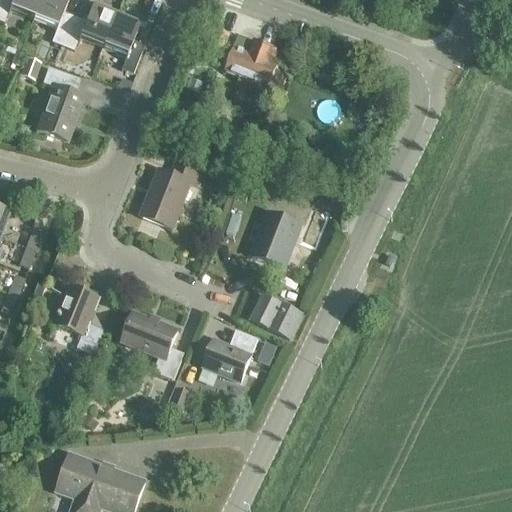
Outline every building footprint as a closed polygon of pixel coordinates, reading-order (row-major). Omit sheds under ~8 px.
[(12,0),(8,13),(32,22),(40,0),(12,0)] [(61,49),(73,19),(62,15),(68,0),(40,0),(32,22),(56,32),(50,45),(61,49)] [(101,51),(116,13),(93,3),(85,24),(73,19),(61,49),(72,54),(78,41),(101,51)] [(116,13),(101,51),(96,64),(117,72),(111,85),(126,91),(143,48),(132,44),(140,22),(116,13)] [(208,55),(222,60),(231,37),(217,31),(208,55)] [(253,46),(253,47),(239,41),(225,76),(241,82),(238,89),(266,100),(278,70),(272,68),(277,55),(253,46)] [(19,78),(33,84),(40,66),(26,60),(19,78)] [(35,135),(67,146),(83,101),(74,97),(79,83),(47,72),(41,87),(51,90),(35,135)] [(158,174),(140,221),(171,233),(189,187),(195,189),(201,174),(176,164),(170,178),(158,174)] [(315,251),(329,214),(312,207),(298,244),(315,251)] [(0,239),(9,217),(0,213),(0,239)] [(251,260),(283,273),(299,229),(267,217),(251,260)] [(25,250),(34,253),(41,237),(31,233),(25,250)] [(0,262),(12,267),(17,255),(4,250),(0,261),(0,262)] [(27,272),(34,253),(25,250),(18,268),(27,272)] [(7,296),(16,300),(23,283),(13,279),(7,296)] [(76,352),(91,358),(101,334),(87,328),(98,302),(70,291),(55,328),(82,339),(76,352)] [(9,318),(16,300),(7,296),(0,315),(9,318)] [(251,325),(289,343),(301,318),(263,300),(251,325)] [(152,376),(173,384),(183,357),(170,352),(177,334),(133,316),(121,346),(158,361),(152,376)] [(202,371),(239,387),(257,343),(235,334),(229,350),(213,343),(202,371)] [(170,410),(183,415),(189,396),(177,392),(170,410)] [(103,467),(102,470),(69,458),(55,496),(76,503),(73,511),(98,511),(99,511),(101,511),(134,511),(144,485),(112,474),(113,471),(103,467)]
